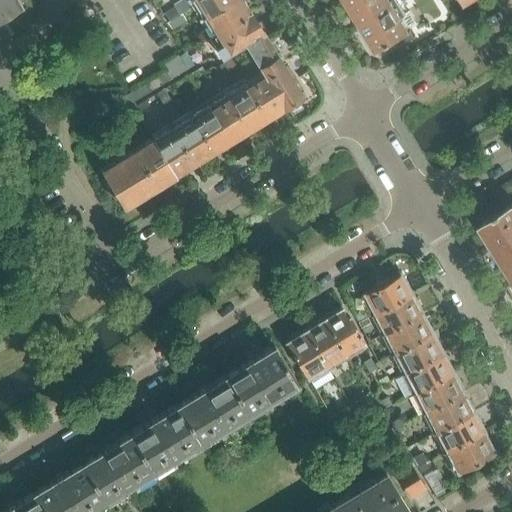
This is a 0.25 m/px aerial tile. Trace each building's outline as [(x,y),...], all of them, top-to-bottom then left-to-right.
[(0,0),(0,13),(21,0),(20,0),(0,0)] [(191,0),(211,33),(250,11),(243,0),(241,0),(241,1),(240,0),(191,0)] [(346,0),(354,13),(359,21),(376,49),(411,28),(418,24),(409,10),(402,14),(393,0),(346,0)] [(175,7),(164,13),(169,21),(179,14),(175,7)] [(250,11),(211,33),(217,43),(214,45),(220,54),(243,40),(261,29),(259,26),(250,11)] [(169,21),(167,22),(173,30),(187,22),(182,13),(179,14),(169,21)] [(243,40),(249,48),(262,70),(263,70),(285,107),(298,100),(296,97),(301,94),(290,76),(293,74),(287,65),(284,67),(275,53),(279,51),(273,42),(270,44),(261,29),(243,40)] [(410,29),(403,34),(407,41),(414,36),(410,29)] [(178,55),(182,62),(186,68),(193,64),(185,51),(178,55)] [(178,54),(163,63),(166,66),(168,70),(168,71),(170,70),(174,67),(182,62),(178,55),(178,54)] [(232,57),(223,62),(223,63),(228,70),(237,65),(233,58),(232,57)] [(182,62),(178,65),(182,72),(187,69),(186,68),(182,62)] [(223,63),(219,65),(225,76),(229,73),(228,70),(223,63)] [(178,65),(174,67),(178,74),(182,72),(178,65)] [(201,65),(189,73),(192,77),(204,70),(201,65)] [(174,67),(170,70),(174,77),(178,74),(174,67)] [(168,70),(165,71),(170,79),(174,77),(170,70),(168,71),(168,70)] [(262,70),(208,103),(230,141),(243,133),(241,131),(245,129),(268,115),(272,112),(273,115),(285,107),(263,70),(262,70)] [(165,71),(161,74),(166,82),(170,79),(165,71)] [(161,74),(157,76),(162,84),(166,82),(161,74)] [(157,76),(153,79),(158,87),(162,84),(157,76)] [(153,79),(149,81),(154,89),(158,87),(153,79)] [(146,83),(145,84),(149,92),(154,89),(149,81),(146,83)] [(145,84),(140,86),(145,94),(149,92),(145,84)] [(140,86),(136,88),(141,96),(145,94),(140,86)] [(136,88),(132,91),(137,99),(141,96),(136,88)] [(163,89),(155,93),(162,104),(170,99),(163,89)] [(130,92),(129,93),(133,100),(134,101),(137,99),(132,91),(130,92)] [(129,93),(123,96),(130,109),(131,108),(132,108),(136,105),(134,101),(133,100),(129,93)] [(146,99),(139,103),(142,109),(150,105),(146,99)] [(208,103),(152,138),(175,175),(188,167),(186,165),(190,163),(213,148),(217,146),(219,148),(230,141),(208,103)] [(134,149),(102,169),(125,206),(157,186),(166,181),(175,175),(152,138),(134,149)] [(511,203),(479,224),(495,249),(498,253),(511,275),(511,203)] [(374,287),(363,292),(374,313),(384,308),(385,305),(395,299),(398,300),(410,294),(410,292),(410,289),(406,281),(403,280),(400,273),(389,279),(387,276),(372,283),(374,287)] [(384,308),(374,313),(385,332),(394,327),(395,325),(406,319),(408,320),(421,313),(420,312),(421,309),(416,301),(413,300),(410,294),(398,300),(395,299),(385,305),(384,308)] [(336,309),(322,317),(331,331),(333,332),(340,342),(339,345),(343,352),(362,340),(357,333),(359,332),(349,316),(348,317),(341,308),(337,310),(336,309)] [(394,327),(385,332),(395,351),(404,346),(405,344),(416,338),(418,339),(430,333),(430,332),(431,329),(427,320),(424,319),(421,313),(408,320),(406,319),(395,325),(394,327)] [(318,320),(304,328),(313,342),(315,343),(322,353),(321,356),(325,363),(343,352),(339,345),(340,342),(333,332),(331,331),(322,317),(321,317),(323,319),(319,321),(318,320)] [(300,331),(285,340),(306,374),(325,363),(321,356),(322,353),(315,343),(313,342),(304,328),(303,328),(304,330),(301,333),(300,331)] [(404,346),(395,351),(406,372),(415,366),(416,364),(426,358),(429,359),(441,353),(441,351),(441,348),(437,340),(434,340),(430,333),(418,339),(416,338),(405,344),(404,346)] [(245,361),(225,374),(248,411),(296,382),(274,344),(254,356),(245,361)] [(415,366),(406,372),(416,391),(426,386),(427,383),(437,378),(439,379),(452,372),(451,371),(452,368),(447,360),(445,359),(441,353),(429,359),(426,358),(416,364),(415,366)] [(371,357),(364,361),(370,371),(377,367),(371,357)] [(426,386),(416,391),(427,411),(436,405),(437,403),(447,398),(450,398),(462,392),(461,390),(462,388),(458,379),(455,378),(452,372),(439,379),(437,378),(427,383),(426,386)] [(198,390),(178,402),(201,440),(248,411),(225,374),(205,386),(198,390)] [(460,418),(472,411),(472,410),(472,407),(468,399),(465,398),(462,392),(450,398),(447,398),(437,403),(436,405),(427,411),(437,430),(447,425),(448,422),(457,417),(460,418)] [(366,394),(354,401),(359,409),(371,402),(370,400),(366,394)] [(388,396),(381,400),(385,407),(392,403),(388,396)] [(353,400),(348,404),(352,410),(357,407),(353,400)] [(150,420),(130,431),(153,469),(201,440),(178,402),(157,415),(150,420)] [(340,410),(332,415),(336,420),(343,416),(340,410)] [(447,425),(437,430),(448,450),(457,445),(458,442),(468,437),(470,438),(483,431),(482,430),(483,427),(478,419),(476,418),(472,411),(460,418),(457,417),(448,422),(447,425)] [(400,419),(392,423),(394,427),(402,423),(400,419)] [(402,423),(394,427),(397,431),(405,427),(402,423)] [(102,449),(82,461),(105,498),(153,469),(130,431),(109,444),(102,449)] [(457,445),(448,450),(458,469),(459,470),(468,465),(469,466),(483,458),(483,457),(494,451),(492,449),(493,446),(489,438),(486,437),(483,431),(470,438),(468,437),(458,442),(457,445)] [(54,478),(35,490),(48,511),(82,511),(105,498),(82,461),(62,473),(54,478)] [(410,463),(396,471),(410,496),(425,487),(410,463)] [(436,468),(424,475),(437,496),(444,492),(436,479),(441,477),(436,468)] [(386,472),(338,501),(344,511),(394,511),(401,508),(406,505),(386,472)] [(7,507),(0,510),(0,511),(48,511),(35,490),(14,502),(7,507)] [(344,511),(338,501),(319,511),(344,511)]
